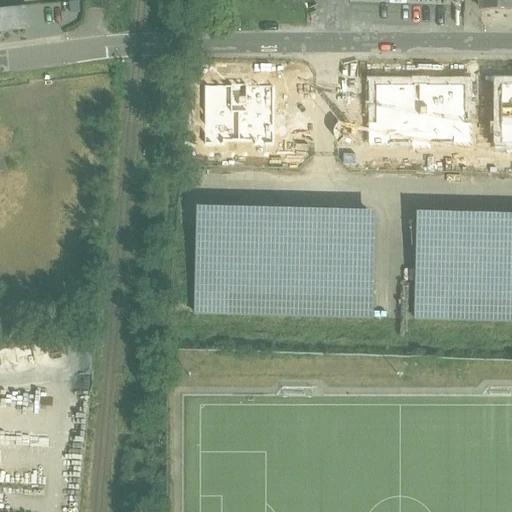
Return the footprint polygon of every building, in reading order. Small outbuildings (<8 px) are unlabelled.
[(0,0),(0,31),(26,28),(23,0),(0,0)] [(511,0),(482,0),(482,9),(511,9),(511,0)] [(496,149),(511,148),(511,80),(495,81),(496,149)] [(271,88),(204,86),(203,141),(270,142),(271,88)] [(465,89),(378,87),(378,141),(464,142),(465,89)] [(374,218),(199,214),(197,289),(372,293),(374,218)] [(511,221),(419,219),(417,296),(511,297),(511,221)]
